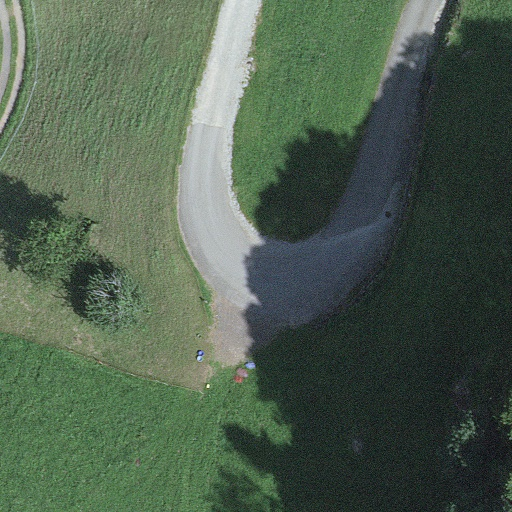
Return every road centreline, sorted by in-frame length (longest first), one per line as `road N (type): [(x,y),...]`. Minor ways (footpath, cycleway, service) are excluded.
road 1 (unclassified): [(461,0),(406,169),(339,277),(287,298),(249,273),(217,217),(217,99),(248,0)]
road 2 (track): [(25,0),(36,98),(0,156)]
